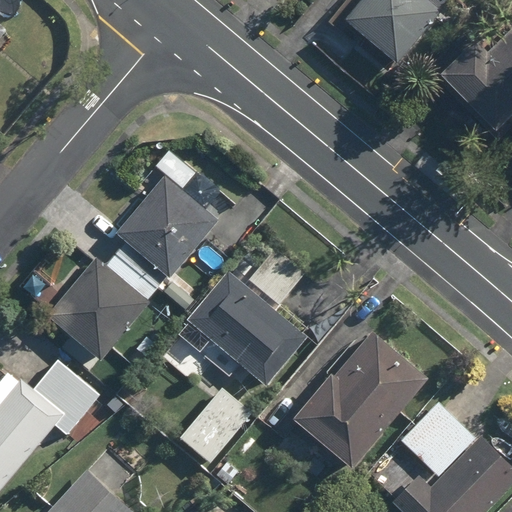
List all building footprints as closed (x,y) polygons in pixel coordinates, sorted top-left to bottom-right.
[(441,12),(426,0),(359,0),(336,28),(390,73),(441,12)] [(451,0),(426,0),(441,12),(451,0)] [(511,27),(485,53),(467,34),(429,69),(490,136),(511,115),(511,27)] [(104,267),(93,257),(45,315),(99,360),(219,219),(207,208),(219,193),(167,149),(153,165),(164,175),(117,231),(127,240),(104,267)] [(245,282),(229,269),(160,354),(190,378),(197,370),(221,389),(239,366),(266,387),(306,337),(303,334),(308,327),(280,304),(304,274),(272,249),(245,282)] [(422,374),(365,328),(292,420),(349,466),(422,374)] [(0,381),(0,488),(52,425),(65,436),(99,395),(57,360),(32,391),(8,371),(0,381)] [(248,415),(218,389),(179,437),(209,462),(248,415)] [(474,440),(436,402),(398,440),(412,453),(377,487),(401,511),(483,511),(511,484),(511,467),(479,435),(474,440)] [(290,429),(277,445),(316,475),(328,460),(290,429)] [(130,511),(87,471),(47,511),(130,511)] [(222,495),(205,511),(240,511),(222,495)]
